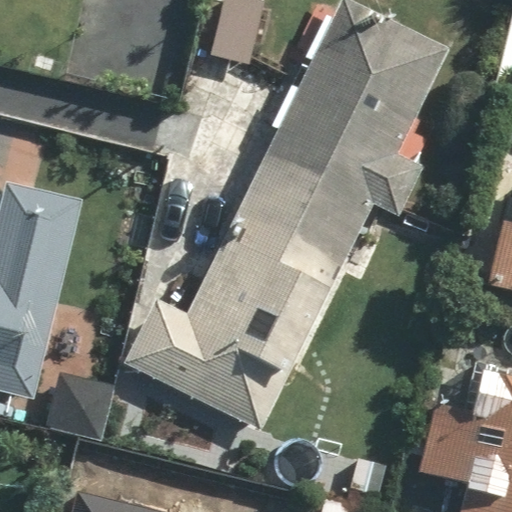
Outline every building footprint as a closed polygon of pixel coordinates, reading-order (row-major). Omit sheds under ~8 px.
[(334,0),(180,318),(149,303),(119,366),(256,432),(365,204),(397,219),(419,173),(389,159),(442,50),(337,0),(334,0)] [(265,6),(244,0),(221,0),(203,59),(245,72),(265,6)] [(2,190),(0,196),(0,394),(27,401),(73,207),(2,190)] [(511,232),(498,229),(484,290),(511,296),(511,232)] [(114,391),(53,376),(39,433),(100,447),(114,391)] [(417,475),(457,484),(451,511),(511,511),(511,393),(476,386),(468,425),(429,417),(417,475)] [(149,511),(74,496),(70,511),(149,511)] [(346,511),(348,506),(313,501),(311,511),(346,511)]
